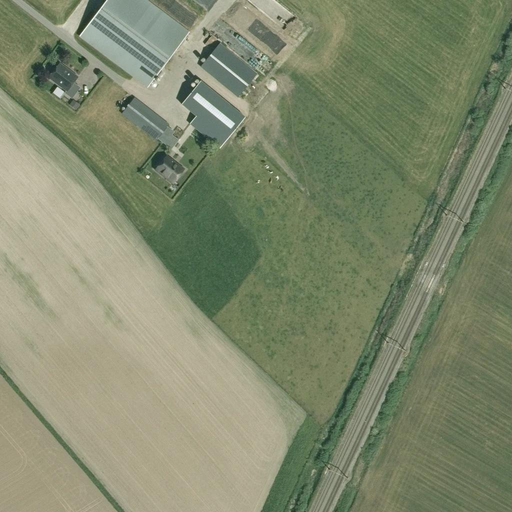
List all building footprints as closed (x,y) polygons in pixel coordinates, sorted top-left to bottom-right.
[(144,0),(107,0),(79,37),(147,88),(188,33),(144,0)] [(212,12),(218,2),(213,0),(205,0),(202,5),(212,12)] [(277,53),(289,45),(282,36),(270,44),(277,53)] [(220,44),(201,67),(238,98),(257,75),(220,44)] [(60,64),(49,78),(67,91),(78,77),(60,64)] [(200,81),(181,104),(196,116),(189,124),(217,146),(219,148),(244,117),(200,81)] [(68,92),(75,98),(83,87),(77,82),(68,92)] [(169,124),(134,98),(122,114),(157,140),(158,139),(164,142),(170,134),(165,130),(169,124)] [(166,156),(156,170),(173,183),(184,170),(166,156)]
